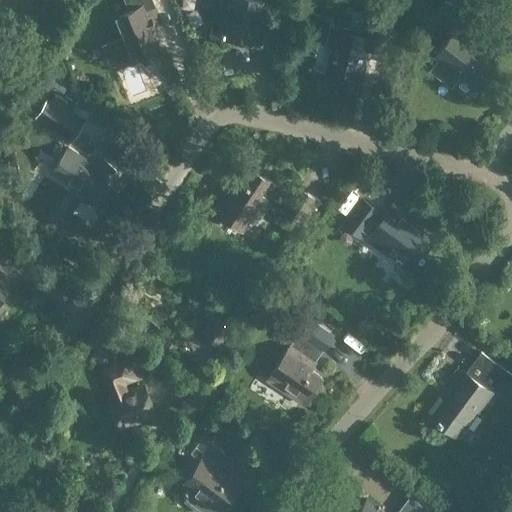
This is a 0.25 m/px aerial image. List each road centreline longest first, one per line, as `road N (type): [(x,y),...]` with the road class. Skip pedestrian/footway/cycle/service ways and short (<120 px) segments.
road 1 (residential): [(492,170),(268,115),(230,120),(211,134),(20,416),(20,438),(49,511)]
road 2 (residential): [(279,511),(511,239)]
